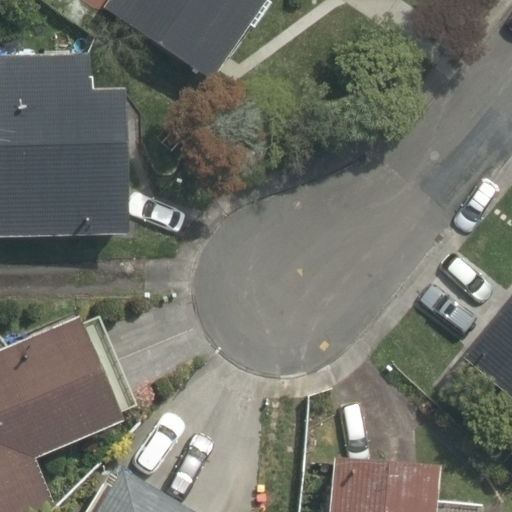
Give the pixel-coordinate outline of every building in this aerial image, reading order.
[(280,0),(128,0),(112,24),(211,96),(280,0)] [(115,73),(0,69),(0,78),(0,245),(142,251),(147,99),(114,97),(115,73)] [(511,318),(477,357),(511,389),(511,318)] [(0,362),(0,511),(68,511),(54,464),(134,439),(100,330),(0,362)] [(202,511),(128,468),(102,511),(202,511)] [(452,511),(454,472),(337,468),(335,511),(452,511)]
